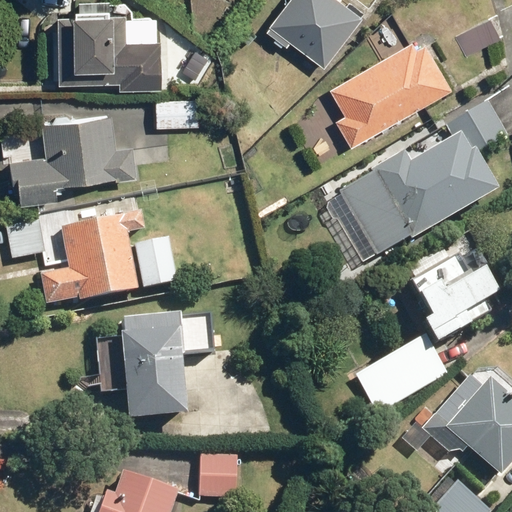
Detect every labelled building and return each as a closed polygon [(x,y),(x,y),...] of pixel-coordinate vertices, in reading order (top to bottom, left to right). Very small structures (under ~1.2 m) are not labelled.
[(284,0),(262,28),(288,48),(293,42),(324,67),(365,16),(344,0),(284,0)] [(134,11),(77,8),(75,64),(108,65),(108,79),(121,79),(121,87),(160,88),(163,24),(153,15),(134,14),(134,11)] [(490,18),(455,36),(466,57),(501,39),(490,18)] [(426,31),(330,85),(346,112),(337,117),(352,144),(457,86),(426,31)] [(501,183),(481,151),(511,133),(488,97),(459,115),(325,196),(366,265),(501,183)] [(200,113),(200,99),(157,99),(157,126),(196,126),(196,113),(200,113)] [(58,182),(120,177),(137,176),(134,143),(118,144),(115,111),(45,116),(48,154),(11,157),(14,203),(60,200),(58,182)] [(338,151),(317,114),(294,127),(315,164),(338,151)] [(141,203),(63,220),(73,267),(42,273),(50,308),(140,288),(140,286),(131,245),(128,234),(147,230),(141,203)] [(43,220),(7,225),(12,259),(47,254),(43,220)] [(169,237),(136,244),(146,287),(178,280),(169,237)] [(475,241),(414,275),(435,313),(428,317),(435,330),(440,340),(494,310),(488,300),(503,291),(475,241)] [(190,412),(186,352),(216,351),(213,310),(184,312),(124,315),(125,335),(99,337),(102,392),(129,391),(130,416),(190,412)] [(440,340),(435,330),(356,375),(378,415),(457,370),(440,340)] [(483,383),(472,373),(425,427),(417,420),(402,437),(413,447),(418,451),(432,435),(458,458),(468,446),(502,475),(511,463),(511,391),(491,374),(483,383)] [(240,455),(201,453),(199,495),(238,497),(240,455)] [(107,488),(98,511),(174,511),(183,488),(125,467),(117,489),(116,492),(107,488)] [(452,475),(419,511),(494,511),(452,475)]
